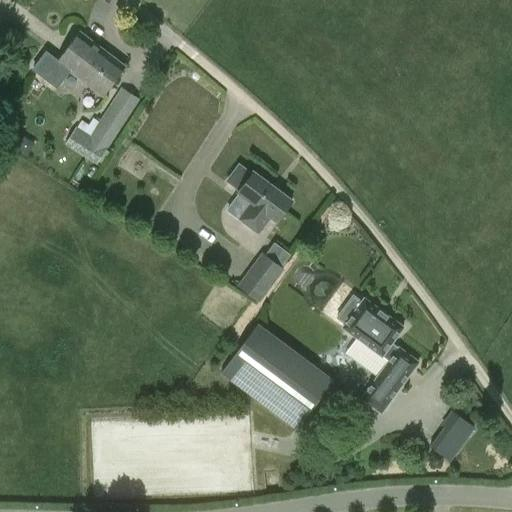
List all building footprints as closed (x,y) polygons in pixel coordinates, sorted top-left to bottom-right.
[(57,89),(69,73),(101,98),(124,67),(78,32),(56,61),(45,52),(32,70),(57,89)] [(120,89),(90,136),(75,127),(64,146),(96,166),(139,101),(120,89)] [(252,171),(251,173),(238,163),(225,181),(238,191),(237,192),(254,205),(242,221),(257,232),(269,216),(276,221),(291,200),(252,171)] [(285,270),(261,253),(236,286),(260,303),(285,270)] [(352,295),(336,317),(345,323),(343,326),(342,325),(341,327),(343,328),(343,327),(356,337),(345,351),(377,375),(361,397),(361,396),(360,398),(361,399),(362,398),(379,411),(380,412),(381,411),(380,411),(417,362),(390,342),(401,328),(402,327),(401,326),(364,299),(363,298),(362,299),(360,302),(352,295)] [(254,326),(253,327),(254,327),(221,371),(220,372),(221,373),(294,427),(294,428),(295,429),(296,427),(328,383),(329,384),(330,382),(328,381),(328,382),(256,327),(254,326)] [(429,445),(429,446),(430,447),(430,446),(449,460),(472,428),(454,414),(453,413),(452,414),(453,414),(430,445),(429,445)]
